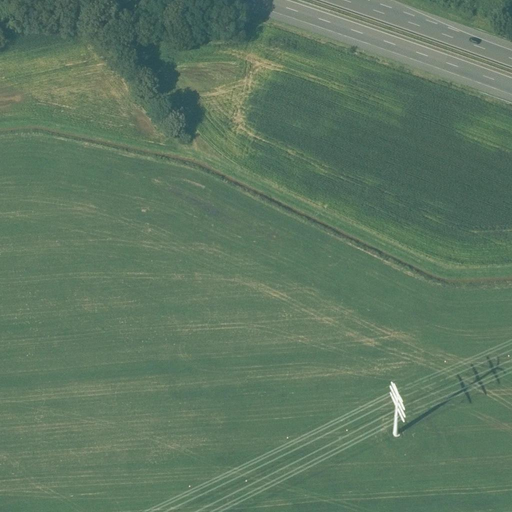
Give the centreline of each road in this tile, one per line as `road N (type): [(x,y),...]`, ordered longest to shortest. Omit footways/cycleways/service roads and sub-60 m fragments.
road 1 (track): [(92,0),(198,163),(446,279),(511,276)]
road 2 (motorway): [(268,0),(511,89)]
road 3 (motorway): [(511,57),(344,0)]
